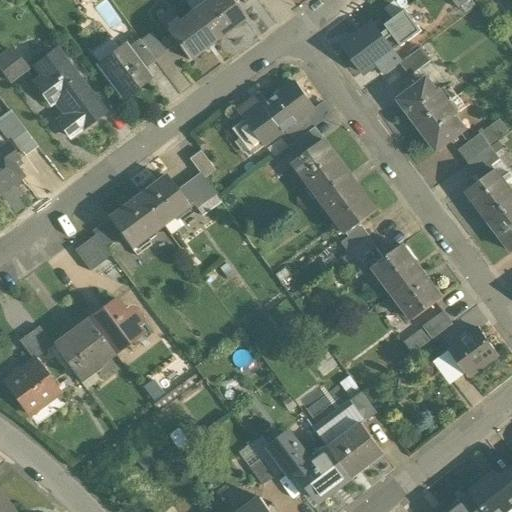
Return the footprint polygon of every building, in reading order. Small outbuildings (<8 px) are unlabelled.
[(191,0),(187,3),(194,13),(210,0),(191,0)] [(210,0),(194,13),(215,42),(243,21),(227,0),(210,0)] [(452,0),(459,9),(471,0),(452,0)] [(170,10),(157,20),(167,33),(179,23),(170,10)] [(179,23),(167,33),(189,62),(215,42),(194,13),(179,23)] [(402,64),(374,26),(344,47),(364,74),(377,65),(385,76),(402,64)] [(167,53),(152,34),(141,42),(155,61),(167,53)] [(123,55),(108,35),(87,51),(123,100),(148,80),(142,71),(127,52),(123,55)] [(155,61),(141,42),(127,52),(142,71),(155,61)] [(0,72),(8,82),(27,67),(9,45),(0,52),(0,72)] [(422,50),(402,64),(412,77),(431,62),(422,50)] [(59,53),(38,69),(44,77),(65,61),(59,53)] [(104,114),(65,61),(44,77),(34,84),(51,106),(59,100),(69,114),(58,123),(70,139),(104,114)] [(428,80),(399,101),(419,127),(450,104),(441,92),(438,93),(428,80)] [(316,110),(296,84),(269,105),(288,131),(308,116),(316,110)] [(263,97),(240,113),(247,122),(236,131),(254,156),(288,131),(269,105),(263,97)] [(316,110),(308,116),(317,128),(335,114),(326,102),(316,110)] [(450,104),(419,127),(438,152),(467,132),(456,117),(459,115),(450,104)] [(308,116),(288,131),(297,142),(310,133),(317,128),(308,116)] [(15,119),(5,126),(15,139),(25,132),(15,119)] [(25,132),(15,139),(28,155),(37,148),(25,132)] [(297,142),(290,148),(300,161),(320,146),(310,133),(297,142)] [(479,133),(459,148),(470,162),(490,148),(479,133)] [(351,177),(325,142),(320,146),(300,161),(295,165),(321,199),(351,177)] [(7,146),(0,151),(0,193),(21,178),(11,164),(17,160),(7,146)] [(490,148),(470,162),(480,176),(484,173),(488,179),(497,172),(492,166),(499,161),(490,148)] [(214,172),(200,153),(190,161),(200,174),(204,179),(214,172)] [(488,179),(468,193),(491,223),(511,206),(511,193),(497,172),(488,179)] [(200,174),(181,188),(195,206),(197,209),(215,195),(204,179),(200,174)] [(378,212),(351,177),(321,199),(348,235),(361,224),(378,212)] [(177,192),(166,178),(141,196),(163,225),(174,218),(176,221),(190,210),(177,192)] [(195,206),(181,188),(177,192),(190,210),(195,206)] [(163,225),(141,196),(109,220),(131,249),(163,225)] [(511,206),(491,223),(511,250),(511,206)] [(116,242),(103,224),(92,232),(95,236),(106,250),(116,242)] [(361,224),(348,235),(350,238),(364,228),(361,224)] [(350,238),(344,243),(351,252),(351,251),(370,237),(364,228),(350,238)] [(95,236),(74,252),(90,272),(111,257),(95,236)] [(370,237),(351,251),(359,262),(378,248),(371,237),(370,237)] [(423,273),(403,246),(374,269),(394,295),(423,273)] [(443,299),(423,273),(394,295),(413,321),(443,299)] [(133,313),(127,312),(126,313),(117,301),(105,310),(105,312),(98,317),(97,315),(88,321),(114,354),(131,341),(133,329),(138,326),(139,319),(133,313)] [(445,311),(426,326),(435,339),(455,324),(445,311)] [(151,336),(139,319),(138,326),(133,329),(131,341),(136,348),(151,336)] [(88,321),(53,347),(78,381),(114,354),(88,321)] [(418,351),(435,339),(426,326),(410,338),(418,351)] [(39,328),(19,342),(33,361),(34,361),(53,347),(39,328)] [(480,330),(452,351),(468,373),(472,378),(500,356),(480,330)] [(452,351),(439,361),(455,383),(468,373),(452,351)] [(33,361),(4,382),(29,416),(58,394),(34,361),(33,361)] [(379,413),(364,393),(353,401),(367,422),(379,413)] [(363,424),(330,449),(350,475),(352,478),(384,454),(363,424)] [(313,463),(293,436),(275,450),(275,451),(288,469),(306,494),(312,490),(321,502),(337,489),(335,486),(350,475),(330,449),(313,463)] [(275,450),(265,438),(253,447),(262,460),(276,478),(288,469),(275,451),(275,450)] [(262,460),(251,468),(264,487),(276,478),(262,460)] [(498,474),(471,495),(484,511),(503,511),(511,505),(511,472),(502,480),(498,474)] [(484,511),(471,495),(449,511),(484,511)] [(0,511),(10,511),(0,498),(0,511)] [(270,511),(261,499),(244,511),(270,511)]
